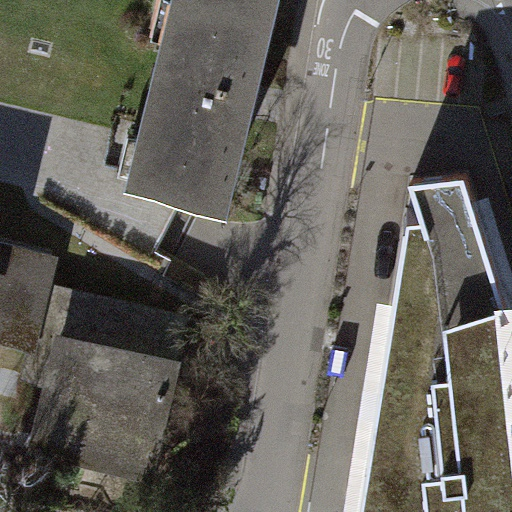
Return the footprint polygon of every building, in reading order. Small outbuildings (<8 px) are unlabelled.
[(268,12),(219,0),(174,0),(133,170),(224,192),(247,99),(268,12)] [(219,0),(268,12),(270,0),(219,0)] [(418,182),(364,511),(408,511),(511,501),(511,306),(469,176),(418,182)] [(0,332),(33,340),(47,281),(54,253),(0,239),(0,332)] [(34,438),(148,465),(185,314),(47,281),(33,340),(26,369),(50,375),(34,438)]
